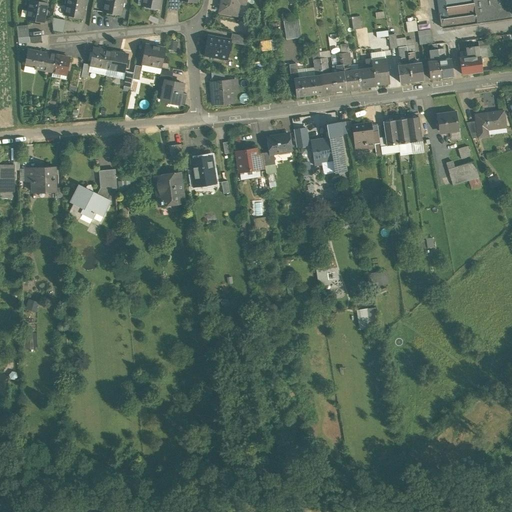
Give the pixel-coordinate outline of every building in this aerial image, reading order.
[(84,0),(67,0),(65,15),(81,18),(84,0)] [(122,0),(105,0),(103,12),(119,15),(122,0)] [(159,0),(142,0),(141,5),(158,9),(159,0)] [(178,0),(168,0),(167,9),(178,11),(180,0),(178,0)] [(221,0),(219,13),(236,16),(239,0),(221,0)] [(436,0),(439,15),(441,29),(511,18),(511,13),(510,0),(436,0)] [(46,4),(30,1),(27,19),(43,23),(46,4)] [(53,17),(51,29),(62,31),(64,19),(53,17)] [(359,17),(351,18),(352,30),(361,28),(359,17)] [(298,19),(283,21),(285,39),(300,37),(298,19)] [(407,31),(417,30),(415,20),(405,21),(407,31)] [(27,26),(17,27),(18,38),(28,37),(27,26)] [(430,30),(418,32),(420,44),(432,43),(430,30)] [(243,36),(231,34),(230,40),(231,40),(244,43),(243,36)] [(230,40),(208,36),(205,56),(227,60),(231,40),(230,40)] [(178,42),(169,40),(167,49),(176,51),(178,42)] [(273,40),(262,42),(263,50),(274,49),(273,40)] [(410,42),(405,42),(406,47),(407,54),(413,53),(414,53),(415,47),(414,46),(411,46),(410,42)] [(165,48),(145,44),(141,64),(161,68),(165,48)] [(406,47),(398,48),(400,63),(404,62),(405,66),(409,65),(407,54),(406,47)] [(433,50),(429,51),(430,59),(434,59),(434,61),(439,61),(437,50),(437,49),(437,47),(432,48),(433,50)] [(478,47),(465,48),(466,58),(479,56),(478,47)] [(110,52),(92,48),(89,65),(107,68),(110,52)] [(38,51),(27,49),(24,67),(35,69),(38,52),(38,51)] [(318,50),(312,51),(313,60),(320,59),(318,50)] [(369,50),(361,51),(363,65),(364,66),(371,65),(371,61),(369,50)] [(38,52),(35,69),(52,72),(56,56),(38,52)] [(128,55),(110,52),(107,68),(116,70),(125,72),(128,55)] [(346,53),(341,53),(343,65),(343,69),(349,68),(350,67),(348,52),(346,53)] [(298,79),(294,54),(287,55),(291,81),(294,80),(294,79),(298,79)] [(70,58),(56,56),(52,72),(66,75),(70,58)] [(466,58),(459,59),(461,75),(481,72),(479,56),(466,58)] [(326,58),(320,59),(322,76),(326,75),(326,74),(328,74),(327,70),(328,70),(326,58)] [(320,59),(313,60),(314,76),(320,75),(320,77),(322,76),(320,59)] [(452,76),(450,59),(442,60),(439,61),(441,77),(452,76)] [(385,60),(371,61),(371,65),(372,68),(374,86),(388,84),(385,60)] [(434,61),(427,62),(429,79),(441,77),(439,61),(434,61)] [(89,65),(83,64),(81,76),(87,78),(89,65)] [(412,65),(409,65),(411,81),(422,80),(420,64),(412,65)] [(141,66),(135,65),(133,73),(134,73),(132,79),(139,80),(141,66)] [(405,66),(397,67),(399,83),(411,81),(409,65),(405,66)] [(116,70),(107,68),(106,75),(115,76),(116,70)] [(170,80),(173,72),(161,68),(159,76),(170,80)] [(365,69),(358,70),(360,88),(374,86),(372,68),(365,69)] [(72,69),(69,85),(77,86),(80,70),(72,69)] [(266,70),(251,71),(252,78),(253,87),(255,102),(269,100),(267,85),(266,70)] [(358,70),(344,72),(346,90),(360,88),(358,70)] [(224,73),(211,71),(212,81),(224,80),(224,73)] [(133,73),(127,72),(124,86),(130,88),(132,79),(134,73),(133,73)] [(337,73),(333,73),(335,91),(346,90),(344,72),(337,73)] [(328,74),(326,74),(326,75),(322,76),(320,77),(322,93),(335,91),(333,73),(328,74)] [(314,76),(307,77),(309,95),(322,93),(320,77),(320,75),(314,76)] [(298,79),(294,79),(294,80),(296,96),(309,95),(307,77),(298,79)] [(224,80),(212,81),(213,105),(233,104),(231,80),(224,80)] [(183,85),(165,81),(160,101),(167,102),(168,99),(179,102),(181,93),(183,85)] [(187,94),(181,93),(179,102),(178,105),(184,106),(187,94)] [(503,111),(475,115),(476,122),(477,133),(487,131),(487,130),(505,127),(503,111)] [(456,112),(436,115),(438,130),(449,129),(449,132),(458,131),(456,112)] [(418,117),(406,119),(410,143),(422,141),(418,117)] [(406,119),(395,121),(398,144),(410,143),(406,119)] [(395,121),(382,123),(383,125),(385,138),(386,146),(398,144),(395,121)] [(339,122),(326,124),(328,137),(329,137),(329,136),(339,134),(339,135),(341,135),(341,134),(339,123),(339,122)] [(345,122),(339,123),(341,134),(347,133),(345,122)] [(476,122),(466,123),(472,138),(478,138),(477,133),(476,122)] [(371,124),(352,126),(355,145),(364,144),(364,148),(374,146),(374,144),(372,131),(371,124)] [(305,128),(294,130),(296,147),(308,146),(305,128)] [(288,134),(267,138),(270,152),(270,155),(273,154),(291,151),(288,134)] [(329,139),(311,142),(313,159),(314,159),(315,165),(321,164),(321,161),(332,159),(333,165),(344,163),(339,135),(339,134),(329,136),(329,137),(329,139)] [(181,144),(169,146),(170,159),(183,157),(183,156),(181,144)] [(468,145),(457,148),(460,158),(471,155),(468,145)] [(256,149),(236,152),(239,172),(259,169),(256,149)] [(270,152),(262,153),(265,166),(275,165),(273,154),(270,155),(270,152)] [(191,154),(183,156),(183,157),(185,170),(193,169),(191,159),(191,154)] [(191,159),(193,169),(193,173),(191,173),(193,187),(215,183),(211,156),(191,159)] [(310,161),(303,161),(304,175),(311,174),(310,161)] [(454,167),(447,169),(452,185),(468,180),(471,189),(480,186),(473,161),(454,167)] [(344,163),(333,165),(335,173),(345,171),(344,163)] [(14,166),(0,165),(0,182),(0,183),(0,186),(0,190),(13,191),(14,166)] [(54,167),(26,168),(26,182),(33,181),(33,190),(55,190),(54,167)] [(115,170),(99,171),(101,188),(97,195),(105,199),(109,192),(108,188),(116,188),(115,170)] [(179,174),(156,177),(160,205),(183,202),(179,174)] [(491,187),(499,185),(497,175),(488,177),(491,187)] [(86,189),(78,185),(70,202),(74,204),(70,212),(80,217),(81,213),(92,219),(96,213),(103,216),(110,201),(105,199),(97,195),(92,192),(91,187),(86,189)] [(13,191),(0,190),(0,200),(13,200),(13,191)] [(253,227),(265,225),(264,216),(252,218),(253,227)] [(322,270),(316,270),(318,286),(324,285),(322,270)] [(367,322),(376,322),(375,307),(366,307),(367,322)] [(23,349),(37,349),(37,332),(23,332),(23,349)] [(245,416),(240,416),(240,419),(234,420),(234,429),(249,428),(248,425),(246,426),(245,416)]
